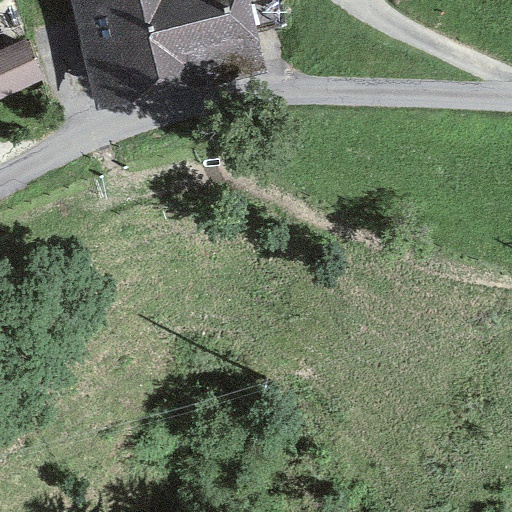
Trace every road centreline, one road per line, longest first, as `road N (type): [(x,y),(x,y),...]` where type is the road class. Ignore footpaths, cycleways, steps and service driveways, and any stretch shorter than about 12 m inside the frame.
road 1 (track): [(511,95),(302,81),(213,88),(151,107),(0,178)]
road 2 (track): [(511,81),(341,0)]
